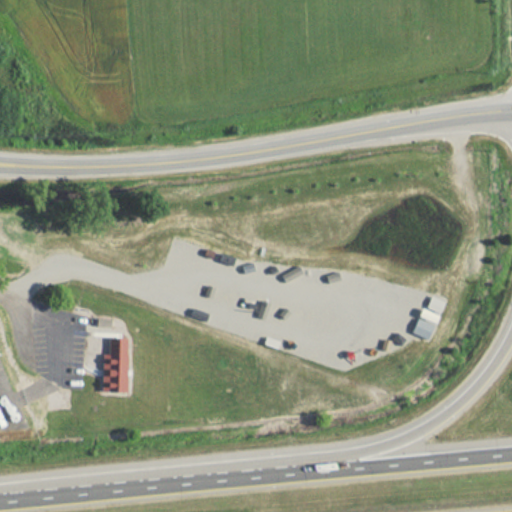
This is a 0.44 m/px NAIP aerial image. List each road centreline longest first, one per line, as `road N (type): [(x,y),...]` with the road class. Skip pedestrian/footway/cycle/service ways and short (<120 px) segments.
road 1 (tertiary): [(511,110),(231,156),(70,168),(0,164)]
road 2 (motorway): [(511,454),(0,502)]
road 3 (motorway): [(511,328),(486,373),(435,421),(279,475)]
